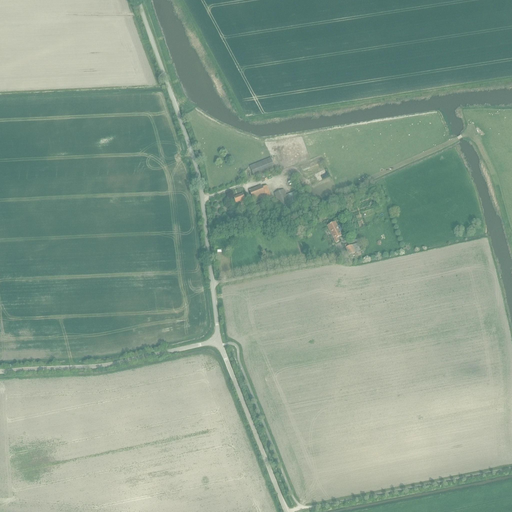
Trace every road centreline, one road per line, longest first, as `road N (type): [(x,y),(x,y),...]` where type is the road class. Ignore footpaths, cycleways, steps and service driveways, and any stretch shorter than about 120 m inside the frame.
road 1 (unclassified): [(218,338),(196,166),(138,0)]
road 2 (unclassified): [(0,371),(112,364),(218,338)]
road 3 (unclassified): [(286,511),(218,338)]
